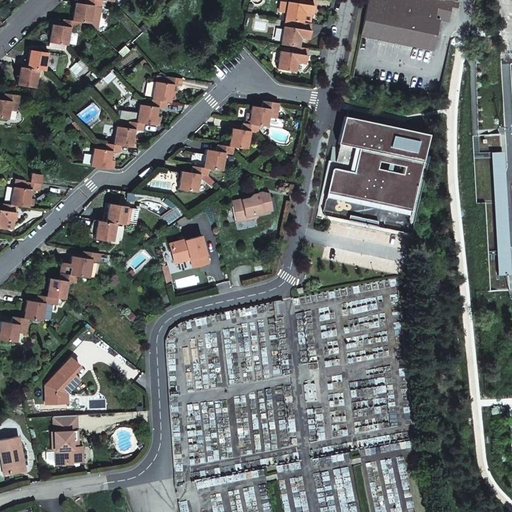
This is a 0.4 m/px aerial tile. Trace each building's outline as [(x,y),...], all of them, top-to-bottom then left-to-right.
[(83,0),(83,4),(74,3),(71,21),(79,22),(91,24),(96,30),(100,0),(83,0)] [(285,20),(297,22),(304,23),(305,12),(312,13),(314,0),(300,0),(300,3),(288,1),(285,20)] [(366,0),(360,36),(432,50),(438,20),(447,22),(450,7),(456,8),(457,0),(366,0)] [(79,22),(71,21),(61,20),(60,26),(51,25),(48,43),(66,46),(69,29),(77,30),(79,22)] [(281,45),(293,46),(298,47),(300,47),(301,38),(309,39),(311,24),(304,23),(297,22),(296,28),(284,26),(281,45)] [(305,64),(307,48),(300,47),(298,47),(293,46),(293,52),(280,50),(278,69),(297,72),(298,63),(305,64)] [(25,69),(37,71),(44,72),(46,54),(28,51),(25,69)] [(25,69),(19,68),(16,86),(34,89),(37,71),(25,69)] [(182,79),(167,77),(166,83),(155,81),(152,100),(167,102),(175,103),(176,94),(172,93),(173,85),(181,86),(182,79)] [(19,98),(2,95),(2,101),(0,101),(0,120),(7,122),(9,112),(17,113),(19,98)] [(167,102),(152,100),(152,99),(151,106),(139,105),(137,122),(144,123),(159,126),(161,117),(158,117),(159,108),(166,109),(167,102)] [(275,103),(263,101),(263,107),(252,105),(251,112),(248,112),(246,124),(259,126),(268,127),(269,117),(278,118),(280,104),(277,103),(275,103)] [(435,133),(345,115),(325,201),(417,218),(435,133)] [(137,122),(129,121),(128,128),(116,126),(114,145),(121,146),(136,148),(138,139),(134,139),(136,130),(143,131),(144,123),(137,122)] [(230,146),(235,147),(248,149),(251,131),(258,132),(259,126),(246,124),(243,123),(242,129),(232,128),(230,146)] [(114,145),(105,143),(104,150),(93,148),(90,167),(114,170),(115,161),(112,161),(113,152),(120,153),(121,146),(114,145)] [(204,168),(210,169),(224,171),(227,154),(234,154),(235,147),(230,146),(218,144),(217,151),(207,149),(206,156),(193,154),(191,167),(193,167),(204,168)] [(202,175),(209,176),(210,169),(204,168),(193,167),(192,173),(183,171),(180,190),(199,193),(201,178),(202,175)] [(42,176),(32,174),(30,183),(40,185),(42,176)] [(213,181),(209,176),(202,175),(201,178),(209,186),(213,181)] [(30,183),(26,183),(25,189),(13,187),(10,206),(18,207),(34,210),(35,200),(31,200),(32,191),(39,192),(40,185),(30,183)] [(232,202),(237,222),(246,220),(245,216),(256,214),(273,210),(269,194),(261,192),(252,194),(250,198),(243,200),(232,202)] [(10,206),(3,205),(1,211),(0,210),(0,229),(5,230),(7,221),(15,222),(18,207),(10,206)] [(117,225),(125,226),(125,224),(135,225),(137,210),(127,209),(128,207),(110,205),(107,223),(117,225)] [(107,223),(98,222),(95,240),(114,242),(117,225),(107,223)] [(71,276),(78,277),(89,278),(92,262),(100,263),(101,256),(85,253),(84,259),(73,258),(72,265),(63,264),(61,274),(71,276)] [(47,298),(54,299),(66,300),(68,283),(76,284),(78,277),(71,276),(61,274),(60,281),(50,279),(47,298)] [(29,320),(42,322),(44,305),(53,306),(54,299),(47,298),(38,296),(37,302),(26,301),(23,319),(29,320)] [(27,334),(29,320),(23,319),(12,317),(11,324),(1,322),(0,329),(0,340),(17,343),(18,333),(27,334)] [(80,379),(74,374),(81,366),(71,358),(45,386),(47,404),(68,403),(68,393),(80,379)] [(79,431),(78,416),(54,417),(57,464),(73,463),(73,461),(77,459),(84,458),(83,446),(74,446),(73,432),(79,431)] [(19,455),(22,454),(18,438),(0,441),(0,452),(5,476),(23,472),(19,455)]
